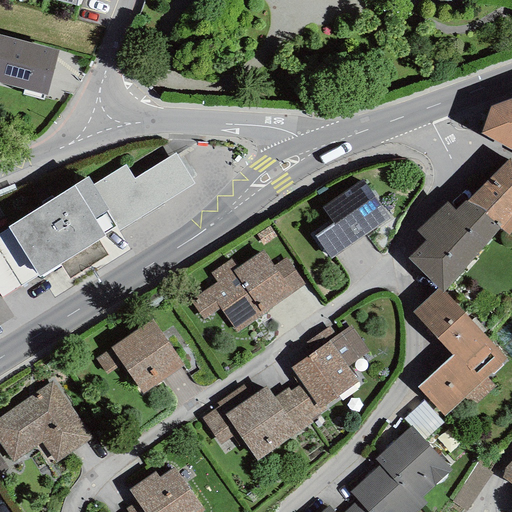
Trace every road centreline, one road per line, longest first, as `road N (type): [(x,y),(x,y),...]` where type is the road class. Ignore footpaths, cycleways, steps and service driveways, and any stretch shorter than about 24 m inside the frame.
road 1 (residential): [(400,262),(115,458),(86,481),(68,511)]
road 2 (tertiary): [(0,358),(206,227),(306,152)]
road 3 (residential): [(400,262),(412,334),(407,373),(346,455),(284,511)]
road 4 (residential): [(306,152),(266,127),(97,123)]
road 5 (residential): [(130,0),(97,123)]
road 6 (tertiary): [(306,152),(425,108)]
